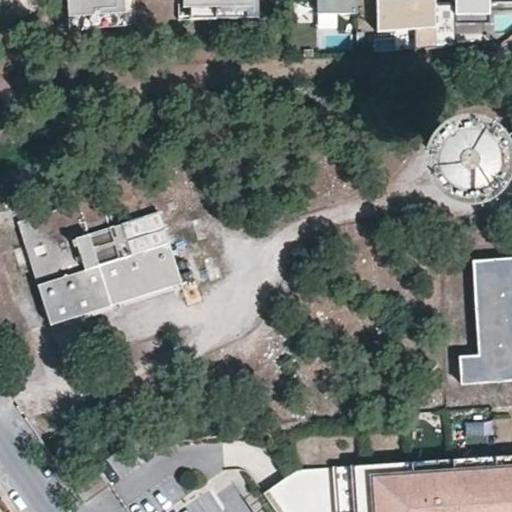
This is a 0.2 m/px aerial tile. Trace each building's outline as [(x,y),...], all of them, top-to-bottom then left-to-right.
[(66,0),(69,28),(136,24),(134,0),(66,0)] [(319,0),(320,13),(356,14),(355,0),(319,0)] [(383,0),(384,27),(419,27),(419,47),(454,46),(454,22),(453,0),(383,0)] [(511,0),(453,0),(454,22),(487,22),(486,3),(511,3),(511,0)] [(494,133),(486,127),(478,123),(469,121),(460,120),(451,122),(442,125),(434,130),(428,137),(423,145),(419,154),(418,163),(419,172),(421,181),(426,189),(431,196),(439,202),(447,206),(456,208),(465,209),(475,207),(483,204),(491,199),(497,192),(502,184),(506,176),(507,166),(506,157),(504,148),(500,140),(494,133)] [(159,213),(114,227),(104,196),(18,224),(50,326),(181,285),(159,213)] [(511,380),(511,258),(479,261),(485,355),(466,357),(468,384),(511,380)] [(282,481),(264,492),(277,511),(511,511),(511,457),(297,471),(282,481)] [(107,489),(93,465),(72,478),(87,501),(107,489)]
